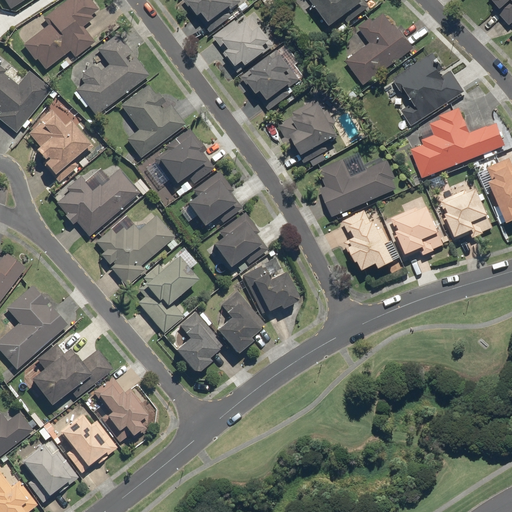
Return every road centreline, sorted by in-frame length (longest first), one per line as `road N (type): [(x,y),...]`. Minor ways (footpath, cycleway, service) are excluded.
road 1 (residential): [(136,0),(263,165),(349,329)]
road 2 (residential): [(28,223),(207,427)]
road 3 (residential): [(349,329),(207,427)]
road 4 (residential): [(511,270),(349,329)]
road 5 (residential): [(207,427),(105,511)]
road 6 (residential): [(429,0),(511,87)]
